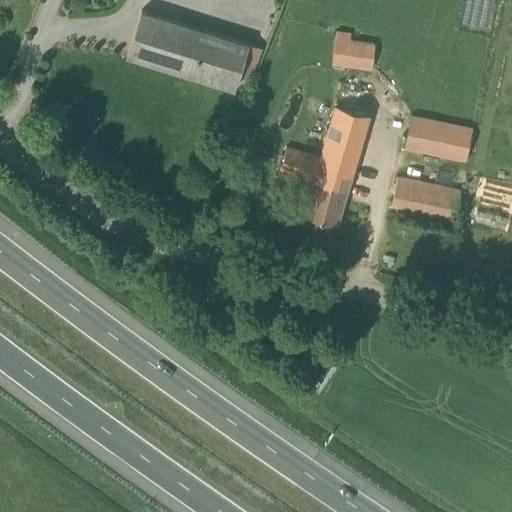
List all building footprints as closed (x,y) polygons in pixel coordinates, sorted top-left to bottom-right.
[(247,44),(247,43),(141,10),(126,57),(233,90),(238,72),(251,76),(260,48),(247,44)] [(371,69),(374,43),(348,40),(349,32),(336,30),(335,38),(332,65),(371,69)] [(368,115),(335,106),(320,157),(286,147),(279,170),(313,180),(303,215),(336,224),(368,115)] [(460,172),(470,128),(415,116),(407,149),(439,156),(437,166),(460,172)] [(397,177),(395,184),(391,203),(455,217),(461,190),(397,177)]
